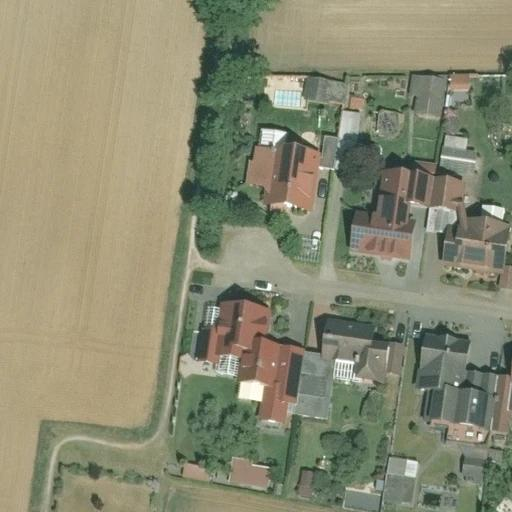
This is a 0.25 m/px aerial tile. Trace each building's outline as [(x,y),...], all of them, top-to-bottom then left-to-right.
[(414,110),(441,116),(447,81),(420,76),(414,110)] [(309,78),(305,100),(327,104),(330,82),(309,78)] [(319,155),(318,168),(334,170),(339,137),(322,135),(319,155)] [(439,168),(474,173),(477,152),(443,147),(439,168)] [(262,206),(311,213),(318,168),(319,155),(270,148),(262,206)] [(344,254),(407,262),(412,220),(406,219),(407,210),(427,213),(431,180),(378,173),(372,214),(350,211),(344,254)] [(465,185),(431,180),(427,213),(460,217),(465,185)] [(498,224),(499,210),(478,208),(477,223),(498,224)] [(447,221),(440,269),(501,277),(508,229),(447,221)] [(511,268),(503,268),(502,290),(511,290),(511,268)] [(239,359),(249,360),(251,346),(264,348),(269,313),(220,306),(216,333),(213,361),(239,364),(239,359)] [(375,329),(331,322),(326,357),(325,362),(334,363),(354,367),(352,382),(380,387),(383,373),(387,349),(372,347),(375,329)] [(213,361),(216,333),(200,331),(196,364),(212,366),(213,361)] [(429,422),(490,432),(499,380),(466,374),(471,344),(425,336),(415,394),(433,397),(429,422)] [(387,349),(383,373),(399,376),(404,347),(387,344),(387,349)] [(297,408),(305,354),(268,349),(264,348),(251,346),(249,360),(239,359),(239,364),(235,387),(262,390),(258,423),(284,426),(287,407),(297,408)] [(326,421),(334,363),(325,362),(326,357),(305,354),(297,408),(295,417),(326,421)] [(506,414),(511,382),(499,380),(490,432),(502,435),(506,414)] [(462,478),(482,481),(485,460),(466,457),(462,478)] [(227,485),(268,491),(271,469),(230,463),(227,485)] [(385,500),(411,505),(415,480),(389,476),(385,500)]
